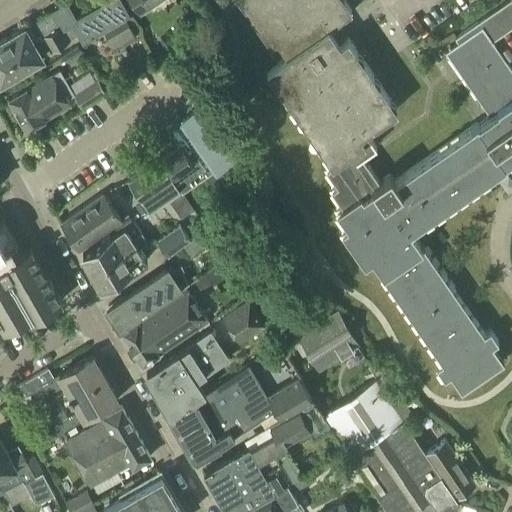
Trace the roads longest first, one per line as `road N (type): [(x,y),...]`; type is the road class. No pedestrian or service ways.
road 1 (residential): [(86,316),(207,511)]
road 2 (residential): [(0,160),(86,316)]
